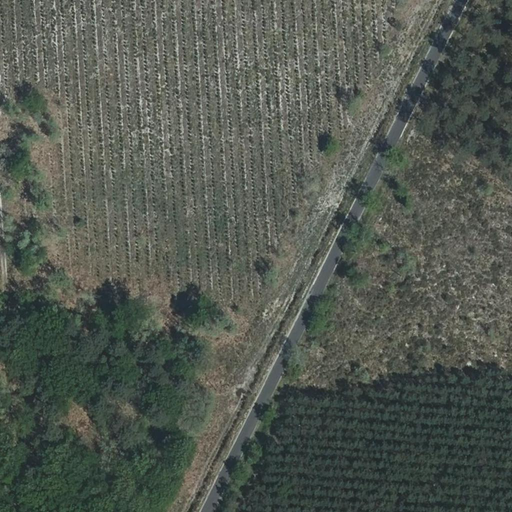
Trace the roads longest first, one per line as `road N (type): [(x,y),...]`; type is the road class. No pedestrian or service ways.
road 1 (unclassified): [(445,0),(202,511)]
road 2 (track): [(10,317),(0,189)]
